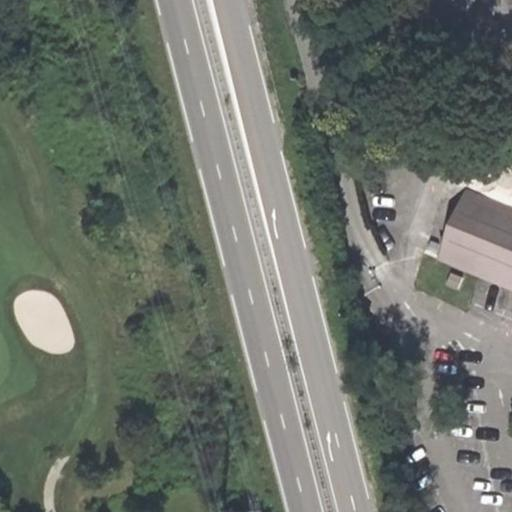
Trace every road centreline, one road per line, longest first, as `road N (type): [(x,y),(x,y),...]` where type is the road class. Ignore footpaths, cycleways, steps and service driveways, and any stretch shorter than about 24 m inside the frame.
road 1 (primary): [(175,0),(308,511)]
road 2 (primary): [(358,511),(229,0)]
road 3 (unclassified): [(301,0),(374,251),(410,315)]
